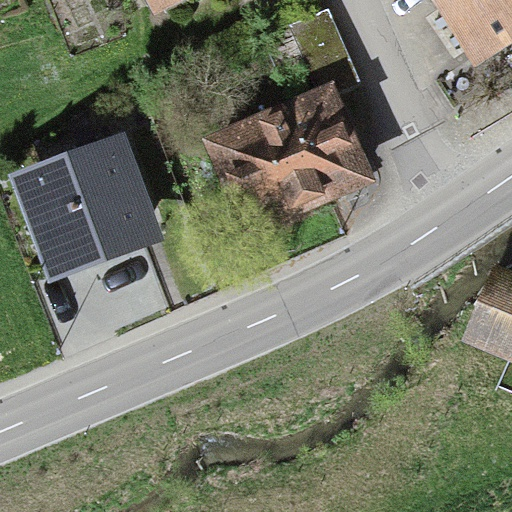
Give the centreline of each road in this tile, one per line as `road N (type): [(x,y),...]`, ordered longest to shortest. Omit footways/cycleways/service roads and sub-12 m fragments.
road 1 (secondary): [(0,435),(264,320),(444,223)]
road 2 (residential): [(353,0),(444,223)]
